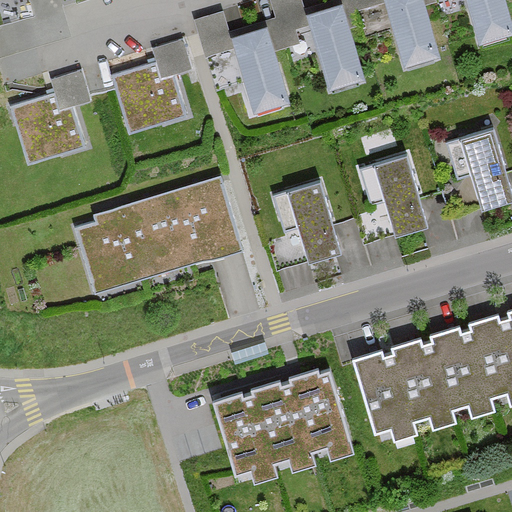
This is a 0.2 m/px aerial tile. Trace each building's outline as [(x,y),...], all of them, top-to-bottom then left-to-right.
[(320,59),(328,84),(364,73),(341,0),(329,0),(304,8),(302,0),(270,0),(291,67),(320,59)] [(396,35),(404,60),(440,50),(424,0),(353,0),(367,44),(396,35)] [(471,12),(479,37),(511,26),(511,18),(506,0),(435,0),(442,20),(471,12)] [(245,81),(253,107),(288,96),(265,20),(229,30),(223,9),(194,17),(216,90),(245,81)] [(114,74),(132,132),(192,113),(179,72),(193,67),(183,36),(153,46),(158,60),(114,74)] [(11,104),(29,162),(89,143),(76,102),(90,98),(80,66),(50,76),(55,90),(11,104)] [(479,209),(511,197),(511,193),(491,129),(445,144),(456,176),(468,172),(479,209)] [(393,237),(427,226),(404,158),(359,173),(369,205),(381,201),(393,237)] [(221,179),(92,218),(94,227),(72,234),(92,297),(243,251),(221,179)] [(305,264),(339,253),(317,185),(271,200),(282,232),(293,228),(305,264)] [(511,307),(511,308),(511,312),(511,314),(498,318),(496,313),(472,320),(473,326),(459,330),(457,325),(433,332),(435,337),(420,342),(419,336),(395,344),(396,349),(381,354),(380,348),(356,355),(376,423),(392,418),(395,431),(415,425),(411,412),(430,406),(434,419),(454,413),(450,400),(469,395),(473,407),(492,401),(489,389),(508,384),(511,395),(511,394),(511,307)] [(265,340),(231,350),(234,360),(269,350),(265,340)] [(243,388),(213,397),(236,471),(251,467),(254,478),(279,470),(275,457),(288,453),(292,466),(316,459),(312,445),(327,440),(332,455),(353,448),(330,370),(320,372),(318,366),(291,374),(293,381),(283,384),(281,377),(252,386),(253,392),(245,395),(243,388)]
